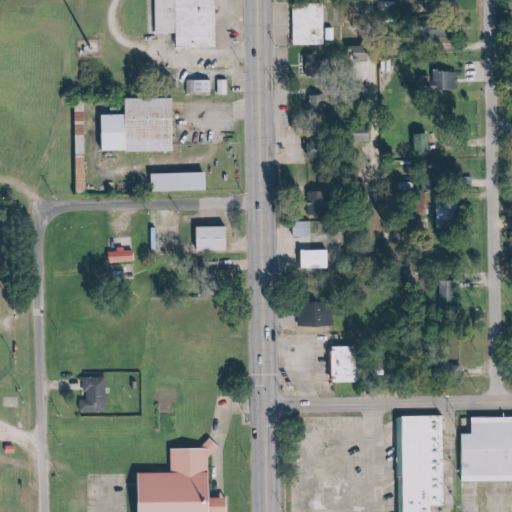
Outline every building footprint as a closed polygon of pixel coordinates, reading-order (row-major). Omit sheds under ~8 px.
[(148,0),(208,0),(208,48),(168,49),(168,31),(148,31),(148,0)] [(297,4),(298,46),(329,45),(328,3),(297,4)] [(374,46),(354,46),(354,59),(374,59),(374,46)] [(312,79),(330,78),(329,54),(310,56),(312,79)] [(462,90),(461,71),(435,72),(435,76),(423,77),(423,91),(462,90)] [(216,93),(216,80),(190,80),(190,93),(216,93)] [(232,80),(222,80),(222,95),(232,95),(232,80)] [(312,114),(329,114),(328,95),(311,96),(312,114)] [(132,99),(132,115),(108,115),(108,152),(180,152),(180,99),(132,99)] [(92,193),(90,103),(80,103),(82,193),(92,193)] [(335,158),(334,135),(308,135),(308,158),(335,158)] [(434,135),(415,135),(416,155),(435,154),(434,135)] [(463,180),(463,161),(435,162),(436,181),(463,180)] [(157,192),(212,191),(212,173),(157,174),(157,192)] [(316,216),(334,215),(334,192),(315,193),(316,216)] [(439,201),(439,228),(458,228),(458,200),(439,201)] [(315,237),(315,222),(298,222),(298,238),(315,237)] [(204,252),(234,251),(233,227),(203,228),(204,252)] [(101,250),(102,263),(129,261),(127,249),(101,250)] [(333,269),(333,251),(307,251),(307,269),(333,269)] [(223,262),(206,262),(206,279),(223,280),(223,262)] [(443,307),(458,306),(458,282),(442,282),(443,307)] [(289,301),(289,324),(326,324),(326,301),(289,301)] [(324,346),(325,381),(354,380),(353,345),(324,346)] [(75,377),(75,392),(81,391),(81,399),(73,399),(73,410),(99,410),(98,376),(75,377)] [(398,511),(397,417),(438,415),(438,504),(424,505),(424,511),(398,511)] [(511,417),(454,417),(455,485),(511,483),(511,417)] [(129,511),(204,511),(203,448),(165,449),(166,469),(129,469),(129,485),(129,511)]
